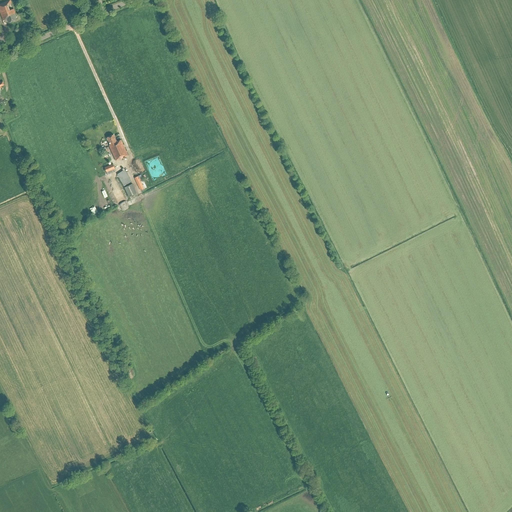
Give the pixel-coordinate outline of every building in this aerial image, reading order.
[(15,13),(10,0),(9,0),(0,3),(0,12),(3,20),(7,19),(8,23),(17,20),(14,13),(15,13)] [(117,141),(113,134),(107,137),(110,145),(109,146),(116,161),(128,155),(121,139),(117,141)] [(161,175),(172,170),(164,151),(150,157),(151,160),(161,155),(163,159),(156,162),(161,175)] [(140,157),(143,160),(140,162),(143,167),(145,171),(148,169),(145,165),(148,163),(143,155),(140,157)] [(113,164),(104,167),(107,175),(116,171),(113,164)] [(124,186),(131,181),(124,169),(117,174),(124,186)] [(140,175),(134,178),(140,190),(147,187),(140,175)] [(132,184),(124,187),(128,197),(136,193),(132,184)]
